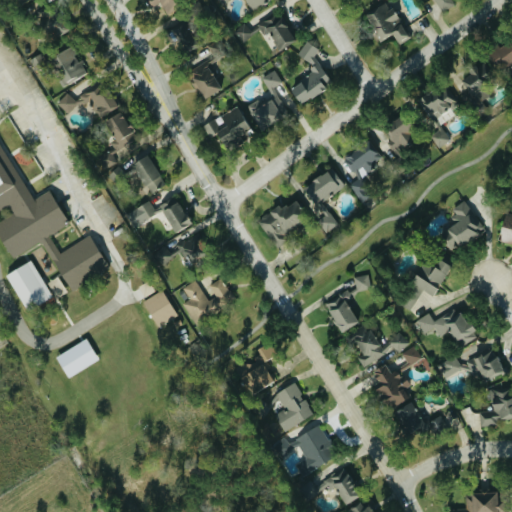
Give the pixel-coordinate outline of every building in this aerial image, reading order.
[(148,0),(151,7),(159,4),(165,16),(181,8),(177,0),(148,0)] [(245,0),(251,8),(263,0),(245,0)] [(437,0),(442,11),(455,5),(452,0),(437,0)] [(409,39),(390,1),(365,14),(379,42),(394,34),(399,44),(409,39)] [(236,29),(242,41),(261,31),(263,34),(269,31),(278,50),(295,41),(281,13),(249,30),(246,24),(236,29)] [(167,32),(180,54),(197,43),(183,22),(167,32)] [(301,106),(333,82),(313,55),(319,51),(312,40),(298,50),(314,71),(289,90),(301,106)] [(55,53),(64,82),(87,75),(82,60),(76,61),(72,48),(55,53)] [(494,75),(482,60),(462,75),(459,72),(452,78),(466,96),(494,75)] [(189,71),(203,99),(220,90),(206,62),(189,71)] [(283,82),(276,69),(262,77),(274,97),(261,104),(259,99),(246,106),(259,130),(289,114),(274,87),(283,82)] [(419,99),(432,120),(458,103),(446,83),(419,99)] [(84,93),(93,118),(116,109),(107,85),(84,93)] [(68,113),(78,104),(67,93),(57,102),(68,113)] [(209,137),(216,133),(225,150),(243,141),(239,134),(250,129),(238,106),(217,117),(203,125),(209,137)] [(395,151),(416,141),(404,116),(384,125),(395,151)] [(438,148),(450,140),(442,127),(430,135),(438,148)] [(383,158),(370,139),(343,159),(356,177),(383,158)] [(0,209),(9,205),(14,214),(0,221),(0,240),(10,259),(42,241),(69,290),(108,268),(90,236),(59,253),(49,234),(68,224),(49,190),(31,200),(0,144),(0,209)] [(147,193),(163,187),(151,154),(135,160),(147,193)] [(325,234),(338,225),(323,201),(345,186),(333,167),(297,191),(325,234)] [(363,203),(375,195),(362,177),(351,186),(363,203)] [(309,218),(293,196),(259,221),(275,243),(309,218)] [(173,233),(192,223),(180,200),(167,207),(164,203),(154,208),(150,200),(130,211),(137,224),(161,211),(173,233)] [(458,223),(439,234),(450,252),(484,231),(466,200),(450,209),(458,223)] [(511,214),(508,213),(505,213),(500,230),(500,241),(511,241),(511,214)] [(178,244),(191,266),(214,252),(200,230),(178,244)] [(174,251),(163,244),(155,259),(165,266),(174,251)] [(449,268),(425,254),(408,284),(411,286),(400,305),(410,311),(422,291),(432,297),(449,268)] [(5,275),(26,312),(52,297),(31,260),(5,275)] [(354,278),(359,291),(372,287),(368,274),(354,278)] [(58,278),(49,281),(55,298),(64,294),(58,278)] [(196,280),(183,288),(190,299),(183,303),(194,322),(233,300),(221,279),(210,285),(216,296),(208,301),(196,280)] [(157,327),(177,317),(163,290),(143,301),(157,327)] [(325,305),(340,333),(360,322),(345,294),(325,305)] [(433,320),(430,313),(417,320),(424,335),(436,328),(440,336),(449,331),(458,348),(475,339),(459,307),(433,320)] [(364,367),(394,348),(397,352),(409,344),(402,332),(381,346),(370,328),(353,338),(363,354),(358,357),(364,367)] [(55,356),(67,378),(99,361),(87,339),(55,356)] [(274,356),(270,344),(257,347),(261,360),(274,356)] [(469,360),(489,351),(486,346),(467,355),(469,360)] [(472,375),(479,372),(483,382),(502,374),(493,351),(466,362),(472,375)] [(438,366),(446,378),(463,368),(455,355),(438,366)] [(409,397),(404,390),(408,387),(392,360),(373,372),(376,377),(369,381),(387,410),(409,397)] [(240,378),(251,395),(273,381),(262,364),(240,378)] [(313,416),(296,382),(276,392),(284,409),(276,413),(272,405),(266,408),(262,402),(256,405),(263,418),(260,420),(270,439),(313,416)] [(481,426),(498,424),(497,420),(511,417),(511,386),(488,389),(490,410),(479,412),(481,426)] [(393,411),(405,435),(424,426),(413,402),(393,411)] [(428,423),(436,436),(449,428),(440,415),(428,423)] [(288,443),(284,437),(274,443),(281,455),(298,445),(306,459),(299,463),(305,474),(338,455),(320,424),(288,443)] [(327,490),(332,486),(345,505),(362,494),(344,467),(322,482),(327,490)] [(454,511),(508,511),(508,510),(499,511),(499,491),(466,492),(466,509),(455,510),(454,511)]
